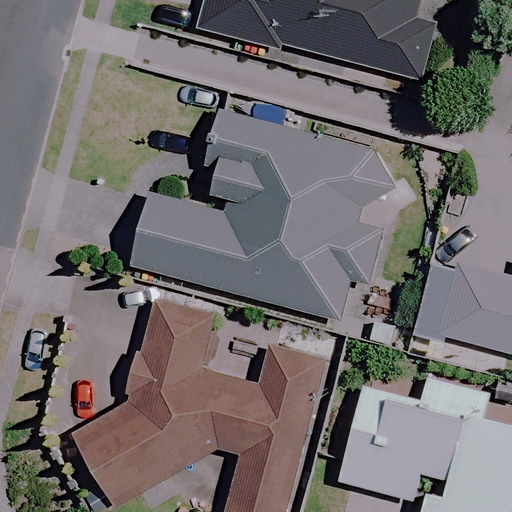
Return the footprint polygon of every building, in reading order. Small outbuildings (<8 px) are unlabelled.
[(207,0),(199,31),(277,53),(278,47),(422,87),(439,26),(413,19),(418,0),(207,0)] [(364,192),(384,198),(393,163),(231,118),(206,210),(155,196),(135,268),(339,324),(350,282),(366,287),(382,230),(356,223),(364,192)] [(511,278),(434,258),(414,335),(511,359),(511,278)] [(215,319),(155,304),(129,402),(72,435),(113,506),(218,451),(238,456),(223,511),(284,511),(324,362),(265,346),(255,387),(201,373),(215,319)] [(490,397),(424,379),(422,388),(378,376),(375,389),(366,386),(340,484),(412,503),(419,474),(449,482),(444,501),(428,497),(423,511),(509,511),(511,504),(511,418),(486,412),(490,397)]
